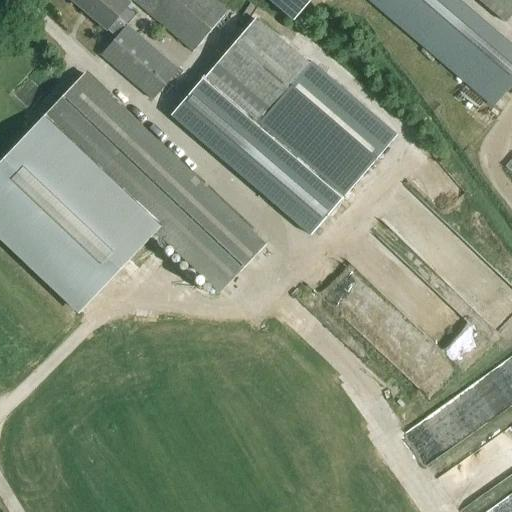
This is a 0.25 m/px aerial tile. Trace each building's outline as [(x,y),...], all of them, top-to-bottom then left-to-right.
[(124,0),(70,0),(69,2),(106,33),(107,31),(116,39),(100,57),(151,100),(177,71),(127,28),(126,29),(116,20),(132,1),(192,52),(226,12),(211,0),(129,0),(127,2),(124,0)] [(267,0),(294,22),(312,0),(267,0)] [(511,50),(453,0),(369,0),(493,106),(511,83),(511,50)] [(511,0),(476,0),(505,24),(511,14),(511,0)] [(309,237),(392,141),(257,25),(198,93),(195,90),(171,117),(309,237)] [(84,76),(40,122),(0,164),(0,240),(79,315),(156,232),(220,293),(264,247),(84,76)] [(511,511),(511,496),(486,511),(511,511)]
